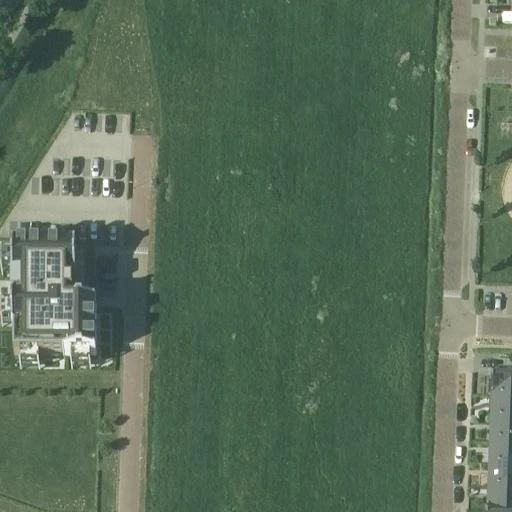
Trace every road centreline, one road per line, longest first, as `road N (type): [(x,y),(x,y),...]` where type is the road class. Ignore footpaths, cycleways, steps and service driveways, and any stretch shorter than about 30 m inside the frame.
road 1 (residential): [(140,146),(126,511)]
road 2 (residential): [(463,69),(450,328)]
road 3 (residential): [(450,328),(443,511)]
